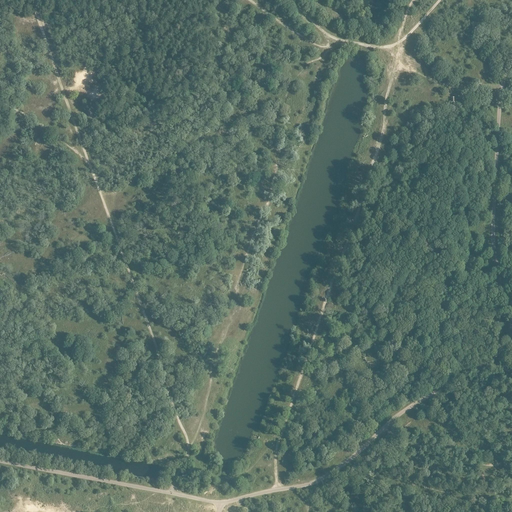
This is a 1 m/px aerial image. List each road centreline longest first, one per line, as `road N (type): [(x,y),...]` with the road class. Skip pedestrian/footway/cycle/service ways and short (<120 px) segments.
road 1 (track): [(314,482),(220,503),(171,493),(187,440),(88,162)]
road 2 (track): [(277,489),(275,450),(372,168),(396,60)]
road 3 (track): [(489,361),(510,330),(493,250),(502,88)]
road 4 (track): [(489,361),(403,411),(314,482)]
road 5 (track): [(171,493),(0,460)]
road 6 (track): [(31,0),(88,162)]
